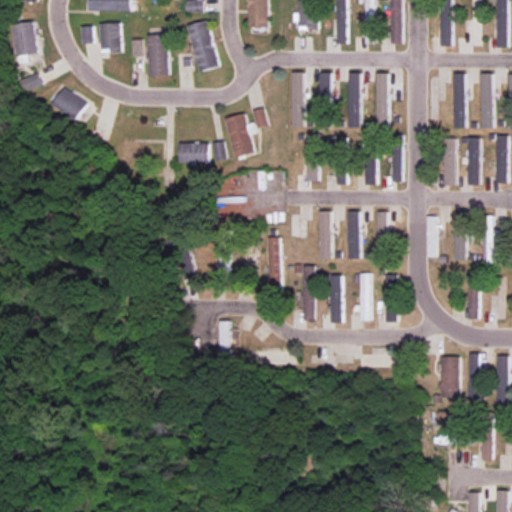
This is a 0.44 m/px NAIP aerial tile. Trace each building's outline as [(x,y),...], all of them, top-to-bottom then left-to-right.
[(90,0),(91,10),(131,11),(131,0),(90,0)] [(185,0),(186,12),(204,12),(203,0),(185,0)] [(270,26),(268,0),(248,0),(249,27),(270,26)] [(299,0),(300,12),(294,12),(295,22),(300,22),(300,28),(320,28),(319,0),(299,0)] [(349,43),(348,0),(338,0),(339,43),(349,43)] [(375,0),(365,0),(367,43),(377,43),(375,0)] [(403,0),(392,0),(391,43),(403,43),(403,0)] [(508,0),(488,0),(489,0),(493,0),(497,0),(498,47),(509,47),(508,0)] [(207,19),(148,34),(142,89),(228,85),(216,5),(197,1),(207,19)] [(453,46),(452,8),(442,8),(442,46),(453,46)] [(19,23),(20,55),(41,54),(40,22),(19,23)] [(101,23),(102,52),(122,52),(121,22),(101,23)] [(94,43),(94,26),(83,26),(83,43),(94,43)] [(133,56),(145,56),(143,39),(132,39),(133,56)] [(294,126),(306,126),(305,72),(294,72),(294,126)] [(361,72),(350,72),(351,127),(362,127),(361,72)] [(378,122),(389,122),(390,73),(378,72),(378,122)] [(456,128),(467,128),(466,72),(455,73),(456,128)] [(27,79),(32,90),(46,84),(42,73),(27,79)] [(482,73),(483,128),(495,127),(494,73),(482,73)] [(78,119),(90,103),(67,87),(56,103),(78,119)] [(258,128),(270,125),(265,107),(254,110),(258,128)] [(255,152),(245,113),(226,118),(236,157),(255,152)] [(321,181),(322,133),(310,133),(309,180),(321,181)] [(510,135),(499,135),(498,182),(509,182),(510,135)] [(446,185),(457,185),(457,137),(445,137),(446,185)] [(481,137),(470,137),(470,184),(481,184),(481,137)] [(367,184),(379,184),(377,138),(366,138),(367,184)] [(215,160),(226,159),(224,141),(213,142),(215,160)] [(179,162),(209,163),(209,142),(180,142),(179,162)] [(404,147),(394,147),(394,181),(403,181),(404,147)] [(339,183),(348,184),(349,163),(339,162),(339,183)] [(332,210),(321,211),(323,258),(334,258),(332,210)] [(362,258),(361,211),(350,211),(351,259),(362,258)] [(392,255),(394,211),(379,211),(378,255),(392,255)] [(467,259),(468,212),(456,211),(456,258),(467,259)] [(429,256),(437,256),(437,216),(429,216),(429,256)] [(223,272),(234,272),(235,235),(224,235),(223,272)] [(283,286),(282,237),(269,237),(271,286),(283,286)] [(306,320),(318,320),(317,265),(306,265),(306,320)] [(470,319),(480,319),(481,271),(471,271),(470,319)] [(372,273),(362,273),(363,320),(373,320),(372,273)] [(345,322),(344,275),(332,275),(333,322),(345,322)] [(234,320),(224,320),(223,359),(233,359),(234,320)] [(481,352),(470,353),(471,399),(486,399),(486,370),(481,370),(481,352)] [(511,355),(499,355),(498,403),(510,404),(511,355)] [(443,397),(461,397),(461,356),(443,356),(443,397)] [(441,443),(466,444),(466,417),(450,417),(449,427),(442,426),(441,443)] [(494,460),(495,438),(484,437),(483,459),(494,460)] [(509,511),(510,490),(499,490),(498,511),(509,511)] [(472,492),(471,511),(482,511),(482,492),(472,492)]
